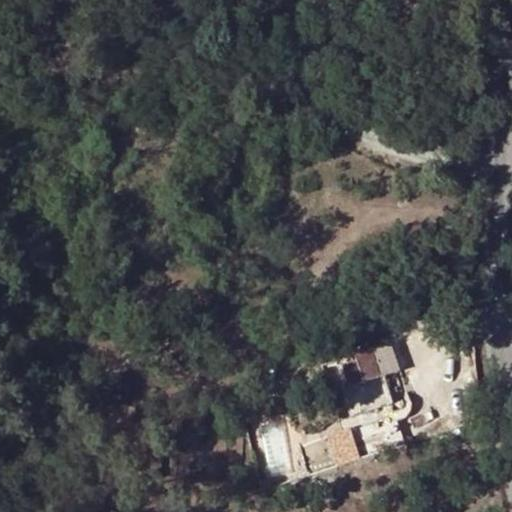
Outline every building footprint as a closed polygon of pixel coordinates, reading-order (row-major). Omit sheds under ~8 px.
[(392,294),(383,277),(362,288),(372,305),(392,294)] [(184,363),(175,346),(153,356),(163,374),(184,363)] [(399,374),(391,347),(327,367),(335,393),(345,390),(355,418),(393,406),(384,379),(399,374)] [(105,376),(108,381),(115,377),(113,372),(105,376)] [(96,387),(108,381),(105,376),(104,374),(93,381),(96,387)] [(105,410),(131,395),(120,374),(115,377),(108,381),(96,387),(94,389),(105,410)] [(279,394),(281,399),(284,405),(285,407),(300,403),(299,399),(310,395),(307,385),(279,394)] [(268,410),(284,405),(281,399),(265,403),(268,410)] [(381,429),(380,425),(344,437),(351,458),(403,442),(398,425),(381,429)] [(286,431),(265,433),(268,473),(289,471),(286,431)] [(275,488),(272,481),(269,480),(260,481),(263,492),(275,488)]
